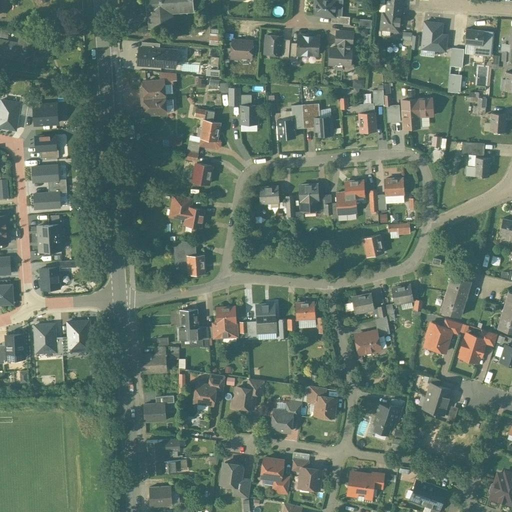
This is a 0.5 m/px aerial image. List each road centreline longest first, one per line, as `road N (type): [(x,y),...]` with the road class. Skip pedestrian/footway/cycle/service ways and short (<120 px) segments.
road 1 (residential): [(432,229),(431,171),(420,155),(255,166),(225,282)]
road 2 (primary): [(120,299),(101,0)]
road 3 (primary): [(136,511),(120,299)]
road 4 (residential): [(33,301),(17,148),(0,139)]
road 5 (residential): [(330,285),(352,397),(343,449)]
road 6 (residential): [(330,285),(401,268),(426,247),(432,229)]
road 7 (residential): [(222,435),(343,449)]
